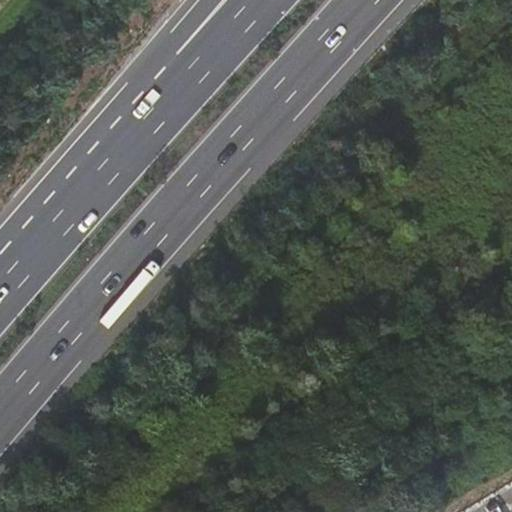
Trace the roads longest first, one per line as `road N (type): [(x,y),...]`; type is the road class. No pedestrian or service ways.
road 1 (motorway): [(0,415),(373,0)]
road 2 (motorway): [(188,76),(0,295)]
